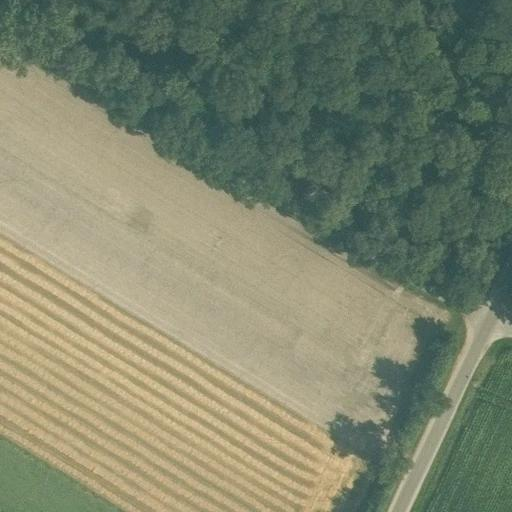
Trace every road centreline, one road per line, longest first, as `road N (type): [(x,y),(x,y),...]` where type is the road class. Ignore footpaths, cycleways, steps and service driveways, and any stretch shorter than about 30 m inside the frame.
road 1 (unclassified): [(489,325),(0,30)]
road 2 (unclassified): [(396,511),(489,325)]
